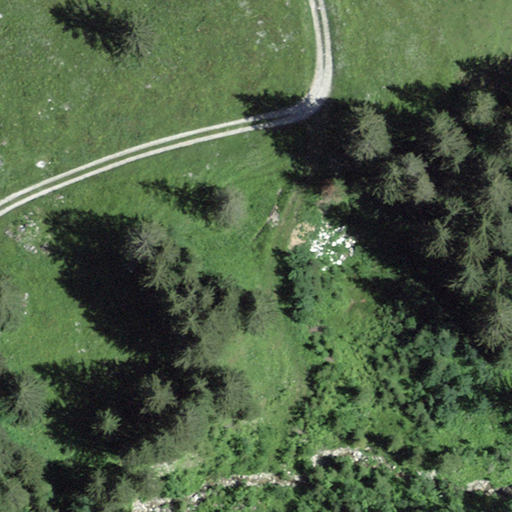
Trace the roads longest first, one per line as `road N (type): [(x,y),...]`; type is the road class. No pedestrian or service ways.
road 1 (track): [(318,94),(312,164),(275,254),(274,295),(307,369),(306,389),(263,464),(273,489),(305,511)]
road 2 (track): [(314,0),(324,75),(308,105),(127,155),(0,209)]
